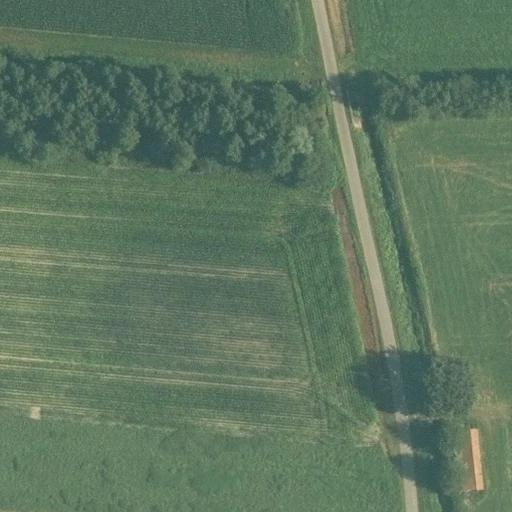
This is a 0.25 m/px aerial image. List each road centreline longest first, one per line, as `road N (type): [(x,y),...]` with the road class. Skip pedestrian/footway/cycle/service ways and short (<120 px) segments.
road 1 (unclassified): [(319,0),(337,126),(393,358),(412,511)]
road 2 (track): [(497,491),(493,447),(474,417),(401,410)]
